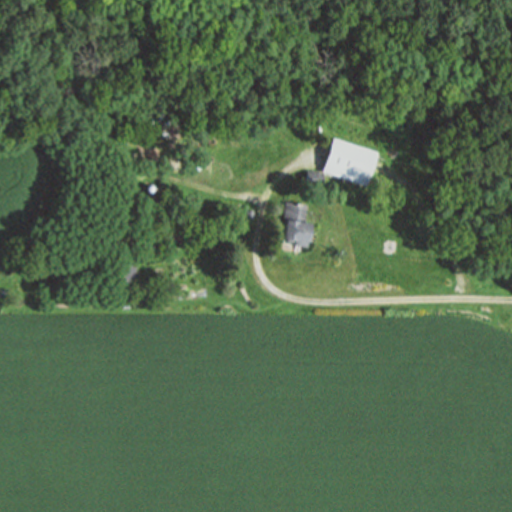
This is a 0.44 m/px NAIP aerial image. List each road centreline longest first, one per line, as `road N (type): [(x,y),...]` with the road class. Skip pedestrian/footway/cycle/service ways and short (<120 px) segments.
road 1 (track): [(262,202),(165,178),(129,182),(97,248),(31,281),(17,317)]
road 2 (track): [(129,182),(65,21),(47,0)]
